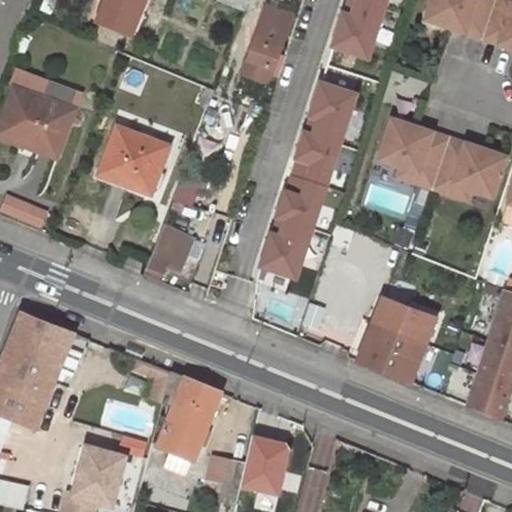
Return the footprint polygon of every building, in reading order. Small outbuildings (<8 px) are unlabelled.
[(144,0),(107,0),(100,22),(130,35),(144,0)] [(150,0),(144,0),(130,35),(136,38),(150,0)] [(218,0),(244,10),(248,0),(218,0)] [(293,9),(271,0),(268,8),(290,17),(293,9)] [(353,17),(358,1),(355,0),(350,0),(346,15),(353,17)] [(388,0),(358,0),(358,1),(385,10),(388,0)] [(484,34),(496,0),(432,0),(426,20),(466,34),(468,29),(484,34)] [(511,0),(496,0),(484,34),(501,40),(499,44),(511,48),(511,0)] [(385,10),(358,1),(353,17),(346,15),(344,14),(334,47),(369,59),(385,10)] [(251,71),(249,77),(269,83),(288,35),(285,34),(291,18),(290,17),(268,8),(245,70),(251,71)] [(484,34),(468,29),(466,34),(483,39),(484,34)] [(499,44),(501,40),(484,34),(483,39),(499,44)] [(357,96),(321,85),(311,118),(313,118),(319,120),(314,136),(341,145),(357,96)] [(74,110),(10,86),(0,112),(0,140),(56,160),(74,110)] [(215,92),(207,89),(199,108),(207,111),(215,92)] [(308,134),(314,136),(319,120),(313,118),(308,134)] [(432,188),(447,144),(431,138),(432,133),(392,119),(379,160),(400,168),(418,173),(415,183),(432,188)] [(169,147),(119,128),(100,176),(151,195),(169,147)] [(328,187),(341,145),(314,136),(308,134),(306,133),(297,159),(299,160),(314,164),(309,181),(328,187)] [(449,139),(432,133),(431,138),(447,144),(449,139)] [(466,144),(449,139),(447,144),(464,149),(466,144)] [(492,198),(506,158),(466,144),(464,149),(447,144),(432,188),(450,195),(453,185),(470,191),(492,198)] [(314,164),(299,160),(294,176),(309,181),(314,164)] [(418,173),(400,168),(397,176),(415,183),(418,173)] [(309,181),(294,176),(288,193),(303,198),(309,181)] [(314,229),(328,187),(309,181),(303,198),(288,193),(287,192),(278,218),(280,218),(287,221),(314,229)] [(470,191),(453,185),(450,195),(467,200),(470,191)] [(9,196),(2,214),(45,229),(51,210),(9,196)] [(287,221),(280,218),(275,234),(282,236),(287,221)] [(298,278),(314,229),(287,221),(282,236),(275,234),(273,233),(263,266),(298,278)] [(192,241),(163,228),(157,242),(187,256),(192,241)] [(145,275),(160,281),(166,267),(180,273),(187,256),(157,242),(145,275)] [(135,272),(141,274),(145,263),(128,257),(125,264),(135,269),(135,272)] [(359,363),(410,383),(446,294),(394,273),(359,363)] [(503,420),(511,393),(511,294),(506,293),(469,407),(503,420)] [(0,367),(0,387),(40,402),(45,404),(58,372),(68,348),(74,333),(22,311),(0,367)] [(68,348),(58,372),(72,377),(82,354),(68,348)] [(150,397),(163,400),(170,371),(136,357),(132,367),(155,376),(150,397)] [(163,400),(151,444),(194,460),(221,391),(170,371),(163,400)] [(40,402),(0,387),(0,415),(35,429),(45,404),(40,402)] [(151,444),(122,436),(118,451),(147,459),(151,444)] [(69,493),(64,511),(93,511),(96,502),(113,506),(124,458),(85,447),(74,495),(69,493)] [(171,456),(169,470),(194,474),(196,460),(171,456)] [(229,460),(220,499),(235,503),(246,464),(229,460)] [(144,472),(141,485),(153,488),(156,475),(144,472)] [(0,479),(0,503),(25,509),(30,486),(0,479)] [(153,488),(141,485),(136,502),(148,505),(153,488)]
